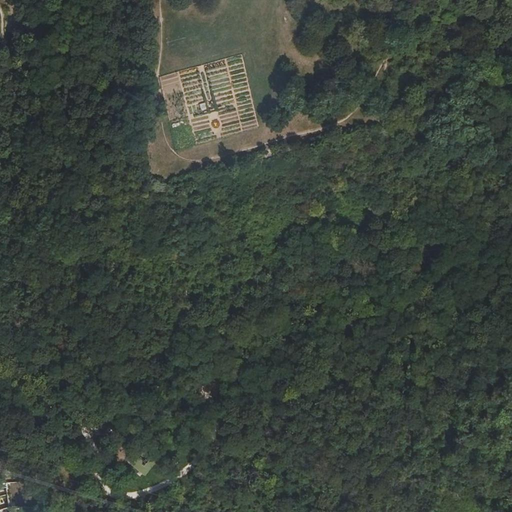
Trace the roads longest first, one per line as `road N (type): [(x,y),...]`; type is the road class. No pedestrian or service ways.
road 1 (track): [(511,282),(344,329),(209,385)]
road 2 (track): [(209,385),(127,379),(67,348),(0,283)]
